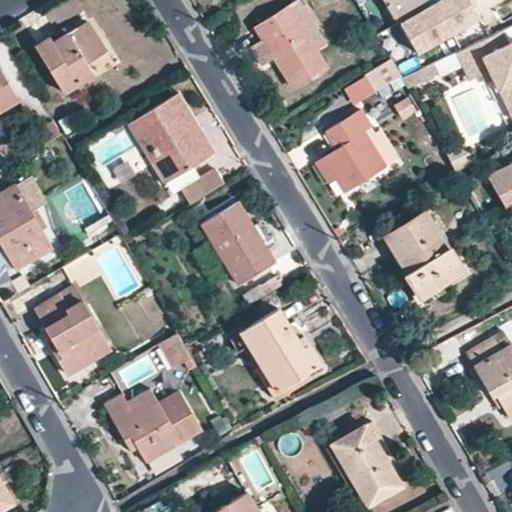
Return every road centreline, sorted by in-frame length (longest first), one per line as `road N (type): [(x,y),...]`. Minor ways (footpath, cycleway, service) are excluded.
road 1 (residential): [(479,511),(167,0)]
road 2 (residential): [(0,348),(85,499)]
